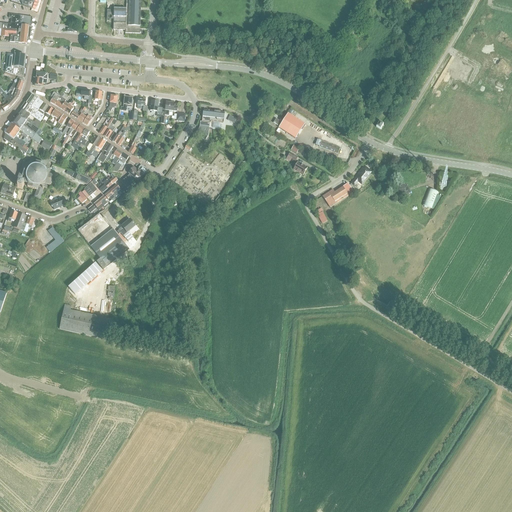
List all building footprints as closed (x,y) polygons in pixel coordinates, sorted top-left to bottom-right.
[(11,0),(11,2),(32,9),(33,9),(35,9),(37,3),(37,0),(11,0)] [(108,10),(107,19),(114,20),(113,30),(116,30),(125,30),(125,33),(140,34),(141,2),(126,1),(126,9),(117,9),(114,9),(114,10),(108,10)] [(1,37),(8,37),(8,35),(15,35),(15,31),(15,30),(18,30),(17,37),(14,36),(14,38),(10,37),(10,42),(27,44),(27,39),(29,40),(29,38),(28,38),(29,27),(31,27),(32,18),(20,16),(11,15),(10,15),(9,18),(12,19),(11,24),(7,24),(2,24),(0,23),(0,29),(2,30),(1,37)] [(17,75),(24,78),(24,68),(25,68),(25,66),(24,66),(25,56),(15,55),(14,55),(8,54),(5,72),(13,75),(14,69),(18,69),(17,75)] [(2,75),(15,80),(16,77),(3,72),(2,75)] [(35,86),(42,87),(43,86),(44,84),(47,84),(48,74),(37,73),(35,86)] [(13,89),(21,92),(24,83),(24,80),(20,78),(18,77),(15,81),(11,88),(13,89)] [(14,92),(11,96),(17,100),(19,98),(21,92),(13,89),(11,88),(10,90),(14,92)] [(88,100),(88,103),(91,103),(92,97),(89,96),(90,91),(82,90),(81,92),(77,92),(76,97),(82,97),(82,96),(84,96),(84,100),(88,100)] [(2,91),(0,92),(0,93),(1,94),(5,98),(5,99),(9,104),(8,105),(11,107),(17,100),(11,96),(11,95),(8,97),(5,94),(2,91)] [(55,105),(60,97),(60,96),(54,92),(51,98),(53,99),(50,103),(55,106),(55,105)] [(30,95),(21,108),(23,110),(40,122),(44,116),(43,115),(39,112),(38,112),(39,108),(43,103),(38,99),(33,96),(30,95)] [(111,96),(110,106),(107,110),(111,112),(113,109),(114,109),(114,108),(116,108),(118,97),(111,96)] [(60,97),(55,105),(61,109),(65,102),(66,101),(60,97)] [(131,106),(132,99),(125,98),(123,108),(121,108),(121,111),(126,111),(127,107),(131,107),(131,106)] [(9,104),(5,99),(3,100),(5,102),(2,104),(4,107),(2,108),(5,112),(11,107),(8,105),(9,104)] [(143,112),(147,112),(148,107),(145,107),(145,100),(139,100),(138,106),(140,106),(140,109),(143,109),(143,112)] [(157,115),(162,115),(163,109),(158,108),(158,102),(152,101),(150,111),(157,112),(157,115)] [(61,109),(65,112),(70,104),(69,104),(68,105),(65,102),(61,109)] [(163,109),(162,115),(161,124),(164,124),(165,116),(169,116),(169,111),(177,112),(177,107),(173,107),(174,104),(166,103),(166,109),(163,109)] [(40,110),(39,112),(43,115),(44,113),(48,107),(44,104),(39,110),(40,110)] [(70,104),(65,112),(69,115),(74,108),(70,106),(71,105),(70,104)] [(45,117),(48,119),(53,110),(49,107),(45,113),(47,114),(45,117)] [(71,116),(77,120),(85,108),(83,107),(79,114),(77,113),(78,111),(76,109),(71,116)] [(85,108),(77,120),(82,123),(86,117),(84,116),(84,115),(83,114),(85,112),(86,109),(85,108)] [(42,123),(40,122),(23,110),(19,115),(27,121),(39,129),(42,123)] [(55,121),(58,123),(63,115),(55,110),(51,116),(56,118),(55,121)] [(200,122),(200,127),(209,128),(210,123),(211,123),(211,122),(223,123),(225,113),(221,113),(221,111),(215,110),(214,111),(203,110),(202,122),(200,122)] [(176,121),(184,122),(185,115),(177,114),(176,121)] [(288,114),(279,128),(295,139),(304,124),(288,114)] [(40,130),(39,129),(19,115),(16,120),(21,123),(20,124),(23,126),(31,132),(35,135),(36,135),(40,130)] [(63,115),(58,123),(60,125),(60,126),(60,125),(57,129),(59,130),(62,126),(63,125),(65,127),(69,122),(66,120),(67,118),(63,116),(63,115)] [(93,118),(88,115),(87,117),(83,123),(87,126),(93,118)] [(104,126),(99,134),(103,136),(111,124),(114,119),(112,119),(109,119),(108,121),(110,122),(106,128),(104,126)] [(16,120),(12,124),(28,135),(28,136),(32,139),(33,139),(35,135),(31,132),(23,126),(20,124),(21,123),(16,120)] [(69,128),(71,129),(75,123),(71,120),(63,133),(65,135),(68,131),(67,131),(68,130),(68,129),(69,128)] [(75,123),(71,129),(67,134),(71,137),(72,135),(71,134),(73,130),(75,131),(79,125),(75,123)] [(142,123),(141,126),(136,137),(131,146),(132,147),(129,152),(133,155),(136,149),(134,148),(136,145),(136,144),(137,142),(139,139),(138,138),(139,136),(140,136),(143,129),(146,123),(143,123),(142,123)] [(5,134),(4,139),(4,140),(14,146),(14,147),(17,148),(26,154),(29,149),(24,146),(26,143),(16,136),(18,134),(19,133),(26,138),(28,136),(28,135),(12,124),(12,125),(9,129),(8,128),(6,129),(8,131),(5,134)] [(111,124),(103,136),(108,139),(115,128),(112,126),(113,125),(111,124)] [(75,141),(78,143),(82,136),(82,135),(86,130),(80,126),(76,132),(80,134),(75,141)] [(126,128),(116,144),(119,147),(124,140),(122,139),(122,138),(123,138),(125,136),(124,135),(125,133),(125,134),(129,129),(127,127),(126,128)] [(209,128),(200,127),(199,127),(195,134),(205,141),(208,136),(209,128)] [(112,142),(116,144),(126,128),(126,129),(124,128),(119,135),(119,136),(117,135),(112,142)] [(86,138),(88,136),(90,133),(86,130),(82,135),(82,136),(78,143),(80,139),(82,140),(80,143),(79,143),(77,147),(73,144),(71,146),(77,150),(81,144),(82,144),(85,140),(86,138)] [(35,135),(33,139),(40,144),(42,140),(36,135),(35,135)] [(85,156),(89,158),(92,152),(93,152),(101,139),(96,136),(90,144),(93,146),(89,152),(88,151),(85,156)] [(92,152),(89,158),(91,159),(98,149),(101,151),(106,143),(101,139),(93,152),(92,152)] [(340,148),(321,141),(317,140),(315,145),(319,147),(338,154),(340,148)] [(44,141),(41,146),(49,151),(52,145),(44,141)] [(111,151),(113,148),(113,147),(109,145),(104,152),(107,153),(105,156),(101,154),(97,160),(100,162),(103,164),(105,161),(105,160),(111,151)] [(294,145),(292,150),(298,153),(300,148),(294,145)] [(112,163),(115,165),(117,163),(118,161),(123,154),(117,150),(113,156),(116,158),(112,163)] [(105,160),(105,161),(103,164),(102,166),(104,167),(107,161),(108,162),(114,153),(111,151),(105,160)] [(288,157),(296,162),(298,158),(290,153),(288,157)] [(129,157),(123,154),(118,161),(124,164),(127,161),(129,157)] [(19,179),(16,186),(16,187),(17,187),(19,182),(24,184),(24,183),(28,185),(27,187),(37,190),(35,197),(40,199),(44,188),(47,189),(48,185),(50,186),(53,184),(55,180),(53,177),(51,176),(52,172),(50,171),(50,170),(45,168),(46,165),(37,162),(36,164),(30,162),(30,163),(27,162),(27,163),(24,162),(18,179),(19,179)] [(117,163),(115,165),(111,171),(114,172),(116,173),(121,166),(117,163)] [(293,170),(303,176),(307,168),(298,163),(293,170)] [(359,174),(351,184),(354,186),(358,182),(362,185),(372,172),(364,167),(359,174)] [(130,175),(129,175),(135,180),(138,182),(143,176),(133,168),(128,173),(130,175)] [(75,180),(87,185),(92,180),(78,174),(75,180)] [(113,175),(108,179),(113,185),(117,181),(113,175)] [(108,179),(103,183),(108,189),(113,185),(108,179)] [(108,189),(103,183),(101,181),(99,183),(101,185),(98,187),(103,193),(108,189)] [(91,183),(88,186),(94,193),(97,190),(91,183)] [(1,193),(13,197),(16,189),(4,184),(1,193)] [(348,196),(354,193),(348,184),(334,192),(333,190),(322,196),(330,208),(348,196)] [(117,186),(110,191),(114,196),(115,196),(117,199),(120,196),(119,195),(117,192),(120,189),(124,194),(128,190),(126,187),(124,185),(120,189),(117,186)] [(408,194),(410,193),(408,188),(405,189),(404,185),(400,186),(402,189),(398,191),(400,197),(404,195),(405,198),(409,197),(408,194)] [(94,193),(88,186),(84,190),(90,197),(94,193)] [(428,189),(422,206),(434,210),(437,204),(438,204),(441,197),(438,195),(439,193),(428,189)] [(114,196),(110,191),(105,196),(108,199),(109,198),(111,200),(114,198),(115,200),(117,199),(115,196),(114,196)] [(104,196),(99,200),(106,208),(107,207),(109,206),(107,204),(105,201),(107,200),(104,196)] [(51,203),(54,210),(64,206),(61,198),(51,203)] [(106,208),(99,200),(94,205),(97,208),(99,211),(103,207),(104,209),(106,208)] [(96,213),(97,215),(100,213),(93,205),(88,210),(91,213),(92,212),(94,214),(96,213)] [(15,221),(18,214),(12,211),(10,215),(8,221),(10,222),(11,219),(15,221)] [(318,215),(323,224),(328,221),(322,212),(318,215)] [(19,214),(14,228),(21,230),(26,216),(19,214)] [(100,214),(78,231),(101,259),(97,262),(104,271),(129,250),(122,241),(100,214)] [(26,216),(21,230),(24,232),(26,225),(30,226),(29,228),(31,229),(32,226),(34,219),(26,216)] [(119,230),(117,232),(119,234),(120,233),(124,237),(136,227),(130,220),(121,227),(122,227),(119,230)] [(46,248),(50,253),(64,241),(53,228),(48,232),(55,241),(46,248)] [(69,288),(75,295),(102,271),(95,264),(69,288)] [(70,311),(71,306),(65,305),(60,330),(108,340),(113,320),(82,313),(70,311)]
